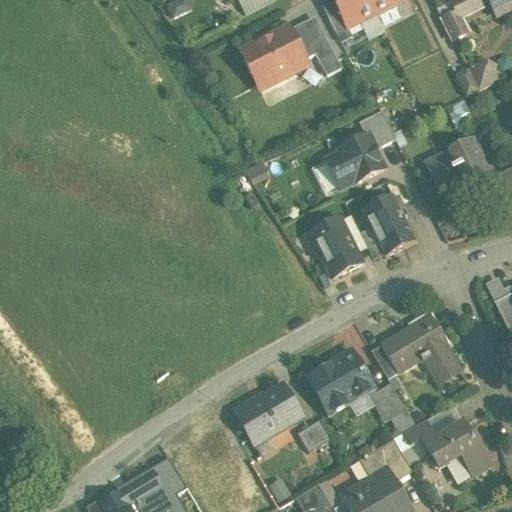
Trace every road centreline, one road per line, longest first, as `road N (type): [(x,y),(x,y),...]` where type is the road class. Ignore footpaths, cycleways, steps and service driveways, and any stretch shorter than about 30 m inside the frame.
road 1 (residential): [(454,268),(252,364),(133,442),(50,511)]
road 2 (residential): [(454,268),(511,437)]
